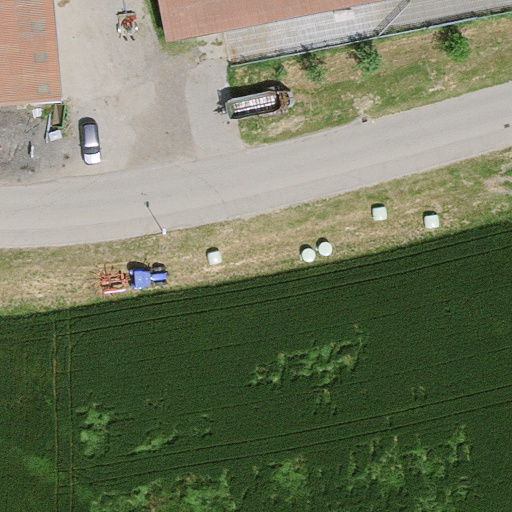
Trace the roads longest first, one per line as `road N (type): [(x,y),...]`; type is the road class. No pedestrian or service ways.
road 1 (unclassified): [(0,207),(151,193),(390,141),(511,105)]
road 2 (unknown): [(284,164),(253,108),(100,0)]
